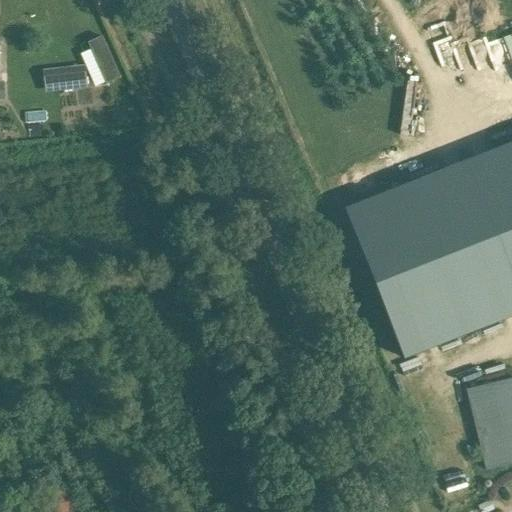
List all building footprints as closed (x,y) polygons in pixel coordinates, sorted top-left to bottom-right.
[(102,36),(88,42),(91,49),(105,82),(106,84),(120,77),(102,36)] [(82,68),(70,69),(72,87),(84,86),(82,68)] [(511,142),(344,208),(404,359),(511,316),(511,142)] [(486,469),(511,462),(511,376),(467,387),(486,469)] [(75,511),(72,488),(30,494),(33,511),(37,510),(37,511),(75,511)] [(489,499),(478,505),(481,511),(488,511),(494,509),(489,499)]
